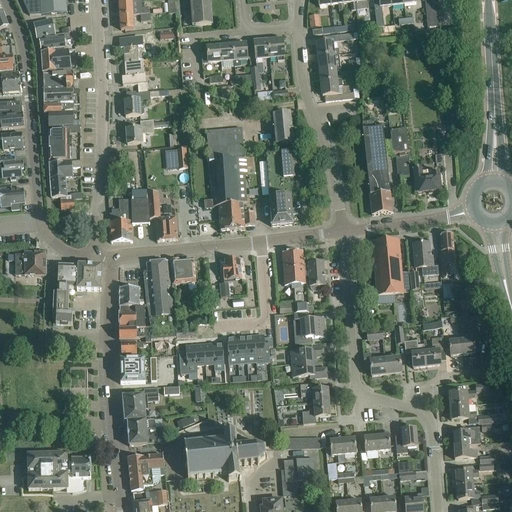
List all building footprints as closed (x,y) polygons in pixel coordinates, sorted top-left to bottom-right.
[(22,0),(30,16),(67,14),(65,0),(22,0)] [(189,0),(190,1),(193,1),(194,7),(190,8),(190,9),(209,7),(208,7),(210,7),(209,0),(189,0)] [(341,0),(329,0),(331,6),(339,5),(340,12),(343,12),(343,5),(341,0)] [(354,0),(341,0),(343,5),(351,4),(352,12),(356,12),(354,0)] [(368,10),(367,2),(366,0),(354,0),(356,12),(368,10)] [(391,7),(390,0),(378,0),(380,8),(391,7)] [(132,16),(141,15),(141,10),(141,3),(132,3),(119,3),(120,17),(132,16)] [(209,12),(209,7),(190,9),(191,14),(194,14),(195,22),(192,22),(192,27),(211,25),(210,25),(209,20),(211,20),(210,11),(209,12)] [(0,29),(8,26),(2,11),(0,11),(0,29)] [(377,23),(377,29),(383,28),(381,12),(375,13),(377,23)] [(133,30),(132,16),(120,17),(121,31),(133,30)] [(40,40),(55,37),(52,21),(34,25),(37,40),(40,40)] [(55,37),(40,40),(40,41),(39,41),(41,51),(65,48),(64,41),(70,40),(70,38),(69,34),(55,37)] [(359,34),(337,37),(337,43),(359,41),(359,34)] [(125,64),(139,63),(137,48),(142,48),(142,40),(120,41),(121,49),(124,49),(125,64)] [(282,41),(268,42),(269,60),(277,59),(278,63),(284,63),(282,41)] [(269,60),(268,42),(254,43),(256,66),(262,65),(262,60),(269,60)] [(327,44),(317,45),(318,58),(339,56),(338,51),(333,52),(332,43),(327,44)] [(220,63),(221,63),(220,47),(219,47),(219,45),(212,46),(212,48),(207,49),(207,54),(202,55),(201,55),(202,66),(203,66),(203,64),(208,64),(208,68),(221,67),(220,63)] [(246,45),(233,46),(235,62),(247,61),(246,45)] [(221,63),(222,67),(235,66),(235,68),(235,62),(233,46),(220,47),(221,63)] [(420,56),(419,47),(406,48),(407,57),(420,56)] [(43,73),(72,72),(68,51),(42,53),(43,73)] [(339,56),(318,58),(320,71),(335,70),(341,69),(339,56)] [(0,72),(4,73),(4,70),(13,70),(12,57),(0,58),(0,72)] [(139,63),(125,64),(126,78),(123,79),(123,87),(145,85),(145,77),(144,77),(140,77),(139,63)] [(251,70),(252,84),(254,84),(254,91),(260,91),(258,69),(251,70)] [(336,81),(335,70),(320,71),(321,84),(342,82),(342,80),(336,81)] [(43,92),(70,91),(70,88),(73,88),(73,89),(74,89),(73,73),(73,74),(43,75),(43,92)] [(3,94),(21,93),(20,75),(1,76),(2,83),(0,83),(0,89),(2,89),(3,94)] [(342,82),(321,84),(323,97),(325,97),(325,103),(354,100),(354,94),(338,95),(337,88),(343,88),(342,82)] [(75,91),(70,91),(43,92),(44,103),(55,103),(55,105),(60,105),(60,103),(73,103),(73,93),(75,93),(75,91)] [(258,102),(273,101),(273,93),(273,92),(257,94),(258,102)] [(273,93),(273,101),(288,100),(287,92),(273,93)] [(149,95),(146,95),(136,96),(136,102),(124,103),(126,118),(140,117),(139,105),(150,104),(149,95)] [(21,103),(0,104),(0,131),(1,131),(8,130),(15,129),(22,128),(24,128),(23,115),(22,115),(21,104),(21,103)] [(60,105),(55,105),(55,107),(44,107),(44,116),(62,116),(62,111),(74,111),(74,105),(60,105)] [(62,116),(44,116),(48,116),(49,129),(72,127),(73,136),(71,136),(71,142),(80,141),(80,128),(73,128),(73,115),(62,116)] [(276,145),(282,144),(292,143),(289,115),(273,116),(276,145)] [(462,132),(461,115),(451,116),(452,133),(462,132)] [(169,125),(153,126),(153,122),(140,123),(141,129),(126,130),(127,146),(142,145),(141,135),(154,134),(153,131),(170,129),(169,125)] [(363,131),(372,217),(392,214),(383,129),(373,130),(372,123),(362,124),(363,131)] [(228,207),(230,232),(245,231),(244,227),(255,226),(254,216),(244,217),(242,206),(240,206),(239,204),(247,203),(245,189),(252,188),(251,176),(247,176),(245,160),(241,130),(205,133),(211,189),(213,189),(214,202),(231,201),(232,207),(228,207)] [(49,132),(49,161),(70,161),(70,132),(49,132)] [(406,133),(390,135),(392,157),(399,156),(399,158),(395,158),(398,177),(409,176),(407,155),(408,155),(406,133)] [(2,152),(14,151),(24,150),(22,135),(0,137),(2,152)] [(177,153),(166,153),(167,164),(178,163),(179,171),(188,170),(186,151),(177,151),(177,153)] [(270,218),(271,228),(299,225),(298,213),(292,213),(291,198),(298,197),(295,154),(286,155),(271,156),(271,154),(264,154),(270,218)] [(436,170),(444,169),(443,156),(435,156),(436,170)] [(10,182),(17,181),(17,179),(22,178),(22,173),(20,174),(19,171),(24,171),(23,164),(15,165),(15,158),(0,159),(0,167),(3,167),(4,173),(1,173),(2,180),(10,179),(10,182)] [(50,180),(72,178),(71,169),(80,169),(80,162),(70,163),(70,162),(49,164),(50,180)] [(436,172),(434,172),(431,173),(431,179),(422,180),(421,170),(413,170),(416,194),(441,191),(439,172),(436,173),(436,172)] [(72,178),(50,180),(51,199),(66,198),(67,198),(67,197),(65,179),(72,178)] [(18,205),(25,205),(24,191),(12,192),(11,186),(0,187),(0,203),(1,209),(11,208),(11,209),(19,209),(18,205)] [(221,233),(230,232),(228,207),(232,207),(231,201),(214,202),(213,189),(211,189),(212,200),(211,200),(212,209),(218,208),(220,223),(221,233)] [(148,201),(150,221),(155,221),(156,234),(157,243),(178,242),(177,232),(177,219),(159,220),(158,194),(148,194),(148,201)] [(150,221),(148,201),(133,201),(133,200),(131,200),(131,201),(130,201),(130,199),(128,199),(128,197),(120,197),(120,202),(119,202),(119,211),(112,211),(112,215),(110,215),(110,223),(110,244),(111,244),(133,244),(132,226),(150,226),(150,221)] [(74,209),(74,201),(60,203),(61,210),(74,209)] [(440,238),(443,278),(450,277),(449,267),(455,267),(453,235),(442,235),(440,238)] [(374,263),(400,261),(399,251),(398,241),(373,243),(374,263)] [(415,270),(422,269),(423,278),(438,277),(438,267),(433,268),(432,257),(430,258),(429,245),(413,246),(414,256),(415,270)] [(304,273),(304,265),(303,252),(283,254),(285,288),(293,287),(295,315),(307,314),(307,305),(306,296),(308,296),(307,285),(305,286),(304,273)] [(0,279),(16,279),(17,254),(17,253),(0,253),(0,279)] [(16,283),(48,282),(47,254),(17,254),(16,279),(16,283)] [(235,281),(241,280),(239,260),(225,262),(225,264),(222,264),(224,284),(236,283),(235,281)] [(170,262),(171,272),(173,287),(189,286),(189,290),(191,292),(198,291),(198,284),(196,284),(194,261),(180,262),(170,262)] [(400,261),(374,263),(377,298),(403,296),(400,261)] [(150,330),(151,341),(176,338),(169,263),(147,265),(148,276),(144,277),(144,276),(145,291),(147,309),(151,330),(150,330)] [(304,265),(304,273),(309,273),(310,288),(325,287),(323,263),(304,265)] [(77,292),(101,293),(102,267),(78,266),(78,267),(59,267),(57,289),(59,289),(59,294),(54,294),(53,319),(56,319),(56,326),(72,327),(72,315),(68,315),(69,290),(77,290),(77,292)] [(412,291),(419,290),(418,273),(411,274),(412,291)] [(443,300),(454,299),(452,284),(442,285),(443,300)] [(119,310),(138,309),(138,308),(139,308),(139,300),(139,290),(140,290),(140,289),(119,289),(119,308),(119,310)] [(244,308),(244,306),(244,301),(233,301),(233,309),(244,308)] [(468,301),(460,303),(462,311),(469,310),(468,301)] [(119,310),(119,330),(145,330),(145,309),(138,309),(119,310)] [(221,322),(242,322),(243,310),(222,310),(221,322)] [(307,314),(295,315),(294,315),(295,332),(304,331),(305,340),(324,338),(323,320),(308,321),(307,314)] [(423,325),(424,332),(435,330),(437,327),(436,324),(436,323),(423,325)] [(395,330),(397,345),(404,344),(404,343),(403,329),(395,330)] [(150,330),(145,330),(119,330),(119,342),(129,342),(137,342),(137,339),(145,339),(146,344),(151,343),(151,341),(150,330)] [(368,342),(378,341),(382,340),(381,332),(367,334),(368,342)] [(264,337),(254,338),(256,366),(257,366),(265,365),(270,365),(269,349),(273,349),(272,340),(264,340),(264,337)] [(254,338),(245,339),(247,366),(256,365),(256,366),(254,338)] [(236,339),(227,340),(229,367),(238,366),(236,339)] [(245,339),(236,339),(238,366),(247,366),(245,339)] [(433,352),(425,353),(427,368),(441,367),(439,352),(445,352),(443,339),(431,340),(433,352)] [(462,341),(463,356),(469,356),(469,360),(476,359),(474,340),(462,341)] [(463,356),(462,341),(449,343),(451,358),(463,356)] [(413,370),(427,368),(425,353),(419,354),(417,342),(404,343),(404,344),(406,356),(412,355),(413,370)] [(121,344),(122,358),(137,357),(137,349),(143,349),(143,343),(131,344),(121,344)] [(223,345),(213,346),(215,373),(225,372),(223,345)] [(213,346),(204,347),(205,367),(214,366),(215,373),(213,346)] [(186,353),(179,354),(181,377),(197,375),(195,347),(185,348),(186,353)] [(204,347),(195,347),(197,375),(198,375),(197,367),(205,367),(204,347)] [(292,366),(313,364),(313,359),(325,358),(325,348),(312,349),(312,352),(291,353),(292,366)] [(386,376),(384,360),(371,362),(370,355),(363,356),(365,369),(371,369),(372,378),(386,376)] [(384,360),(386,376),(401,375),(400,359),(384,360)] [(121,385),(146,385),(145,360),(120,360),(121,385)] [(314,370),(313,364),(292,366),(293,379),(313,377),(314,380),(327,379),(326,369),(314,370)] [(314,406),(329,404),(328,390),(313,392),(313,385),(300,386),(301,399),(314,398),(314,406)] [(476,387),(476,394),(488,393),(488,386),(476,387)] [(194,389),(194,404),(204,403),(204,389),(194,389)] [(450,408),(468,407),(467,400),(475,399),(474,393),(450,395),(450,408)] [(127,422),(146,421),(145,404),(159,403),(158,395),(123,398),(125,423),(127,423),(127,422)] [(329,404),(314,406),(315,413),(302,414),(303,426),(316,425),(316,419),(330,418),(329,404)] [(468,414),(468,407),(450,408),(451,422),(477,420),(476,413),(468,414)] [(502,417),(490,417),(478,418),(479,426),(502,424),(502,417)] [(188,419),(181,422),(184,429),(195,424),(192,418),(188,420),(188,419)] [(157,435),(156,430),(154,430),(153,420),(146,421),(127,422),(127,423),(129,447),(148,446),(148,445),(160,444),(159,435),(157,435)] [(454,448),(468,448),(481,447),(479,429),(465,430),(466,434),(453,435),(454,448)] [(395,438),(397,456),(408,455),(407,449),(417,448),(415,430),(401,431),(402,437),(395,438)] [(258,466),(259,466),(259,464),(265,459),(267,460),(268,458),(266,457),(265,450),(266,449),(265,447),(264,449),(257,445),(256,443),(255,443),(255,445),(237,447),(237,445),(236,445),(235,434),(237,434),(236,432),(235,433),(235,431),(234,431),(234,433),(224,434),(224,432),(223,432),(223,434),(222,434),(222,435),(223,435),(224,440),(186,443),(186,442),(184,442),(185,453),(184,454),(184,455),(186,455),(187,468),(185,468),(185,470),(187,470),(188,481),(189,480),(189,479),(228,475),(228,481),(227,481),(227,482),(228,482),(228,483),(230,483),(230,482),(239,481),(239,482),(240,482),(240,481),(242,480),(241,479),(240,479),(239,468),(239,466),(257,464),(258,466)] [(382,437),(376,438),(378,454),(390,453),(388,433),(382,433),(382,437)] [(344,458),(342,441),(336,442),(336,438),(330,438),(332,459),(344,458)] [(378,454),(376,438),(364,439),(366,455),(378,454)] [(355,440),(342,441),(344,458),(356,456),(355,440)] [(468,448),(454,448),(455,461),(477,459),(477,454),(469,454),(468,448)] [(27,455),(28,492),(68,491),(68,490),(72,490),(72,495),(73,495),(80,494),(86,492),(86,482),(82,482),(82,480),(91,480),(90,459),(71,460),(71,461),(67,461),(67,455),(27,455)] [(143,487),(153,486),(156,485),(159,483),(160,480),(161,477),(165,476),(162,456),(128,459),(131,494),(143,492),(143,487)] [(316,482),(314,460),(284,463),(285,477),(281,477),(283,499),(284,499),(284,498),(298,497),(297,489),(306,489),(305,482),(316,482)] [(336,465),(327,465),(329,482),(337,481),(337,477),(336,465)] [(399,477),(413,476),(413,466),(398,467),(399,476),(399,477)] [(457,488),(472,487),(471,479),(478,479),(477,472),(456,474),(457,488)] [(472,494),(472,487),(457,488),(458,501),(480,500),(479,493),(472,494)] [(135,511),(152,511),(152,508),(167,506),(166,492),(133,496),(135,511)] [(422,511),(421,495),(415,496),(416,502),(405,503),(405,511),(422,511)] [(484,505),(498,505),(497,497),(482,498),(483,506),(484,505)] [(395,511),(395,500),(382,501),(383,511),(395,511)] [(261,511),(282,511),(282,510),(285,510),(284,501),(261,503),(261,511)] [(383,511),(382,501),(370,502),(371,511),(383,511)] [(361,511),(361,503),(348,504),(349,511),(361,511)]
